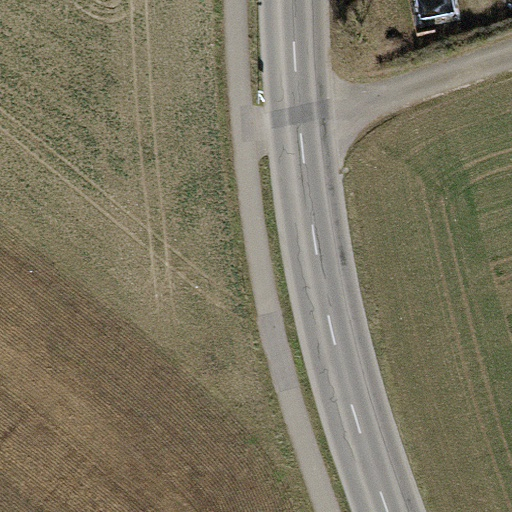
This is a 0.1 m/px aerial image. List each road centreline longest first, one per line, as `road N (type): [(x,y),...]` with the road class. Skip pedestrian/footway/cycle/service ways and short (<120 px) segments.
road 1 (secondary): [(394,511),(355,406),(320,266),(297,0)]
road 2 (track): [(302,126),(511,57)]
